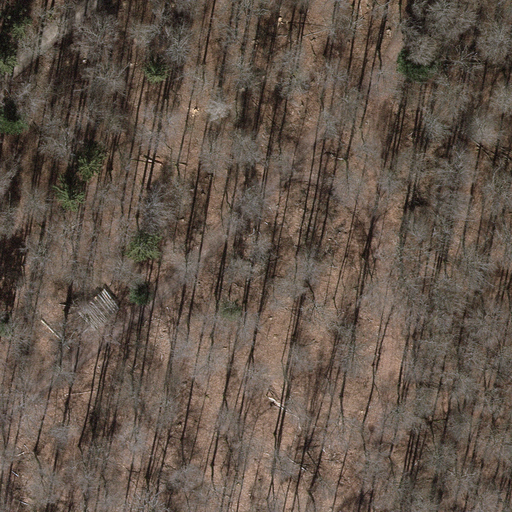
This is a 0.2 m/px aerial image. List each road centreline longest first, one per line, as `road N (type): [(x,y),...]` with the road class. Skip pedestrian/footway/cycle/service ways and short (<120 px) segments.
road 1 (track): [(423,0),(332,123),(219,234),(0,415)]
road 2 (track): [(396,35),(384,141),(389,354),(356,511)]
road 3 (track): [(122,0),(0,89)]
